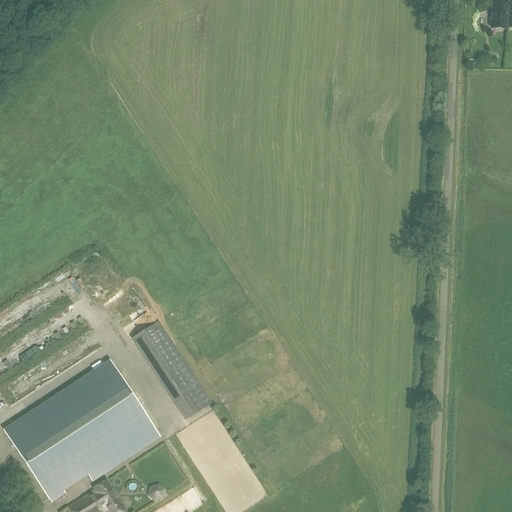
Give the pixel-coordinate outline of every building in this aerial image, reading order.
[(491,27),(491,29),(507,30),(508,28),(510,6),(510,5),(494,3),(492,19),(490,19),(489,26),(491,27)] [(123,303),(128,313),(136,309),(131,299),(123,303)] [(49,498),(52,503),(66,494),(63,490),(97,467),(103,475),(161,437),(111,362),(5,432),(49,498)] [(183,382),(181,373),(163,376),(164,385),(183,382)] [(209,412),(209,387),(174,388),(174,404),(185,404),(185,413),(209,412)] [(16,390),(0,396),(0,401),(4,411),(22,404),(16,390)] [(94,488),(96,490),(69,507),(71,511),(105,511),(110,509),(111,511),(122,511),(125,510),(107,480),(94,488)]
